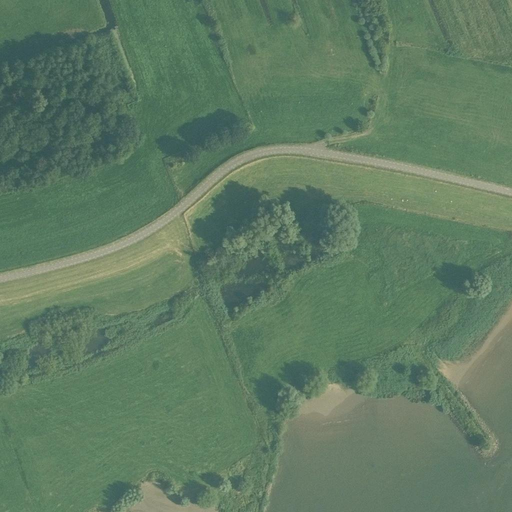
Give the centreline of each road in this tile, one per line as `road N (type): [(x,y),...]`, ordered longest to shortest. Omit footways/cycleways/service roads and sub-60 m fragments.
road 1 (unclassified): [(0,277),(126,242),(244,159),(269,151),(326,151),(511,194)]
road 2 (track): [(396,31),(395,72),(367,131),(293,149)]
